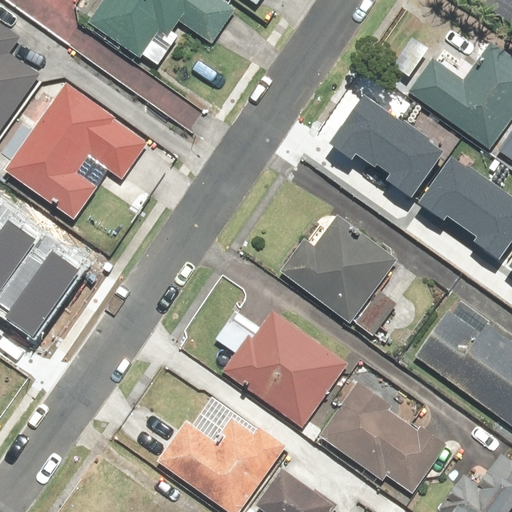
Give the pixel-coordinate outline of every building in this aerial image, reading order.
[(108,0),(90,27),(140,62),(158,36),(165,41),(179,21),(214,46),(236,15),(215,0),(108,0)] [(244,0),(261,11),(267,0),(244,0)] [(511,0),(476,0),(511,27),(511,0)] [(0,134),(38,78),(5,55),(16,38),(0,27),(0,134)] [(434,50),(404,95),(488,150),(511,113),(511,61),(492,48),(473,76),(434,50)] [(155,142),(67,84),(8,172),(78,219),(97,190),(73,174),(85,156),(127,184),(155,142)] [(364,95),(331,142),(351,156),(353,153),(375,168),(377,165),(387,172),(382,179),(412,199),(445,151),(364,95)] [(511,130),(498,151),(511,160),(511,130)] [(511,198),(452,157),(419,205),(442,221),(446,214),(475,234),(470,241),(500,262),(511,245),(511,198)] [(5,205),(0,211),(0,286),(41,231),(5,205)] [(301,243),(280,272),(372,341),(376,336),(390,345),(409,320),(372,293),(394,263),(335,219),(311,251),(301,243)] [(48,238),(0,302),(0,305),(10,312),(5,319),(30,337),(83,264),(48,238)] [(234,353),(220,372),(302,433),(348,370),(275,316),(263,332),(236,312),(216,339),(234,353)] [(448,314),(415,358),(511,431),(511,347),(490,331),(483,340),(448,314)] [(395,402),(359,378),(320,437),(413,497),(446,446),(420,429),(417,434),(387,414),(395,402)] [(186,423),(158,464),(228,511),(241,511),(286,448),(246,421),(238,433),(227,425),(214,443),(186,423)] [(451,501),(441,511),(511,511),(511,460),(505,455),(478,485),(468,476),(448,498),(451,501)] [(328,511),(334,504),(280,470),(253,511),(328,511)]
